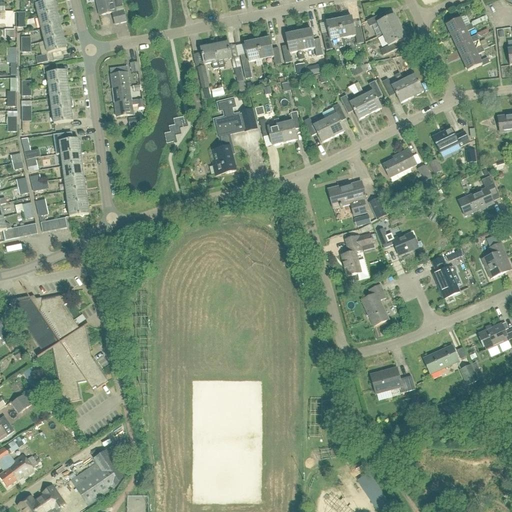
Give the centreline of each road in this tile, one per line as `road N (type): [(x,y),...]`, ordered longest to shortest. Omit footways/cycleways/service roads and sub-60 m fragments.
road 1 (residential): [(434,328),(345,355),(299,177)]
road 2 (residential): [(87,51),(334,0)]
road 3 (residential): [(110,220),(299,177)]
road 4 (residential): [(299,177),(455,98)]
road 5 (track): [(417,511),(366,435),(345,355)]
road 6 (residential): [(110,220),(87,51)]
road 7 (residential): [(122,395),(89,239)]
